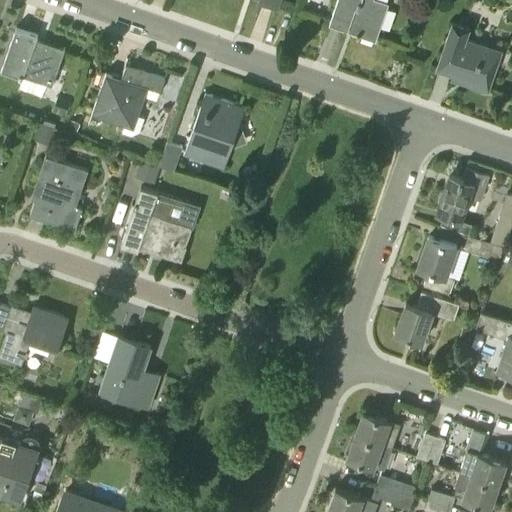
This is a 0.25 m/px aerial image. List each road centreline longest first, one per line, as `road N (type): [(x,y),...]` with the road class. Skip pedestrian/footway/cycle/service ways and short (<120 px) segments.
road 1 (residential): [(337,342),(0,233)]
road 2 (residential): [(419,110),(106,0)]
road 3 (residential): [(337,342),(419,110)]
road 4 (residential): [(244,511),(268,498),(298,458),(337,342)]
road 5 (residential): [(511,403),(337,342)]
